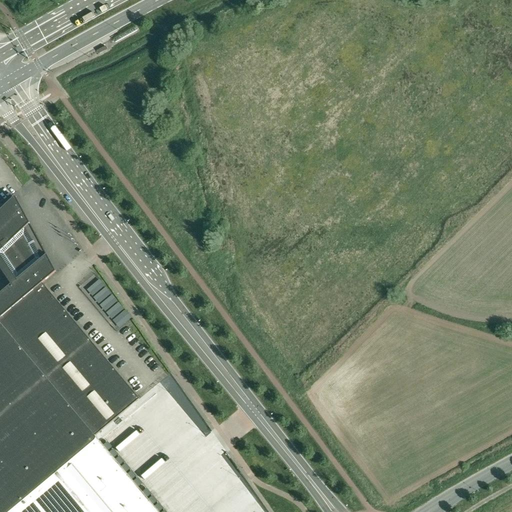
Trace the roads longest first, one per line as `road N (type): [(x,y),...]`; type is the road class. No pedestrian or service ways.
road 1 (tertiary): [(343,511),(12,80)]
road 2 (tertiary): [(0,99),(327,511)]
road 3 (primary): [(12,80),(158,0)]
road 4 (unknown): [(64,282),(28,206),(4,179)]
